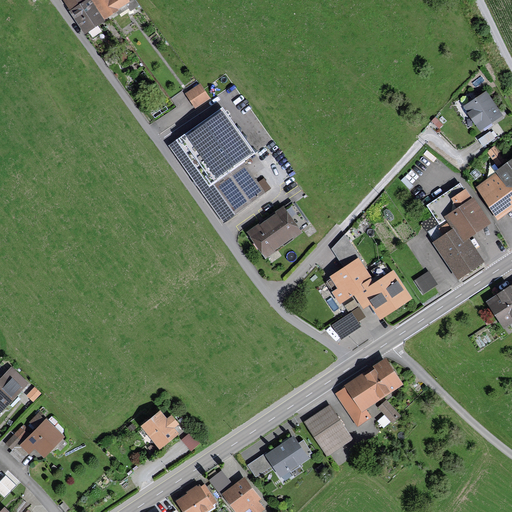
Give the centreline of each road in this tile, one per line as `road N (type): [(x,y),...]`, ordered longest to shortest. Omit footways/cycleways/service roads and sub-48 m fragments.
road 1 (unclassified): [(271,299),(54,0)]
road 2 (residential): [(476,145),(456,154),(424,139),(271,299)]
road 3 (primary): [(351,366),(130,511)]
road 4 (residential): [(390,340),(511,454)]
road 5 (primary): [(511,260),(390,340)]
